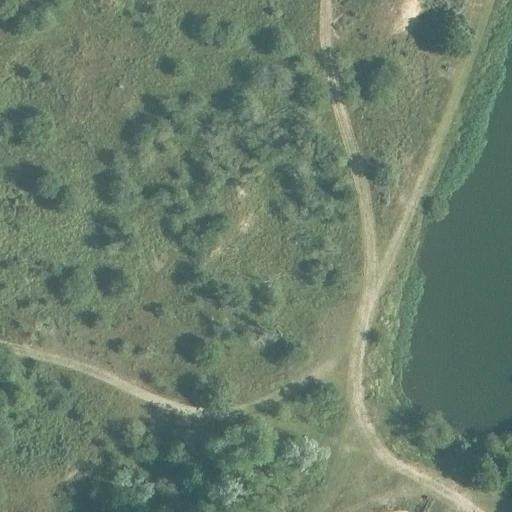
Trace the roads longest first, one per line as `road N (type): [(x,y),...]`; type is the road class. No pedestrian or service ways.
road 1 (track): [(327,0),(327,60),(370,232),(372,289),(356,354),(361,423),(312,511)]
road 2 (track): [(361,423),(393,465),(473,511)]
